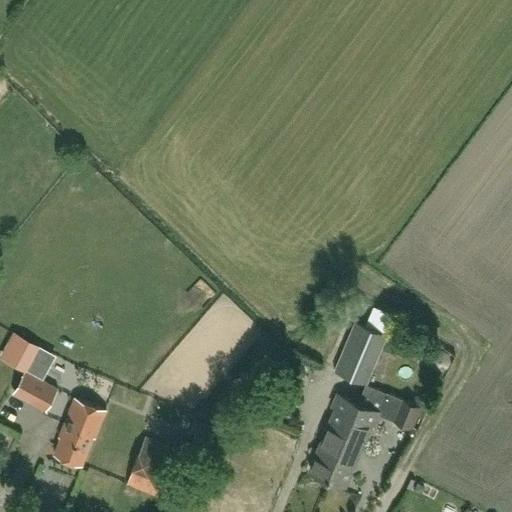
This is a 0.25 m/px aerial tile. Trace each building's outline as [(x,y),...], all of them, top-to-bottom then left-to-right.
[(373,320),(387,327),(394,313),(380,306),(373,320)] [(382,347),(388,335),(388,333),(355,319),(334,370),(359,380),(367,383),(382,347)] [(45,372),(64,382),(73,366),(54,356),(45,372)] [(58,387),(25,369),(14,391),(46,408),(58,387)] [(359,401),(327,477),(345,484),(371,422),(374,423),(379,412),(387,393),(387,392),(366,383),(358,401),(359,401)] [(310,470),(327,477),(359,401),(358,401),(338,393),(333,406),(336,407),(329,424),(327,425),(324,431),(325,433),(310,470)] [(394,418),(403,399),(387,393),(379,412),(394,418)] [(54,453),(68,458),(82,463),(93,435),(95,436),(106,407),(75,395),(59,436),(61,436),(54,453)] [(411,426),(419,406),(403,399),(394,419),(411,426)] [(255,423),(261,412),(251,406),(245,417),(255,423)] [(159,496),(179,448),(146,435),(126,483),(159,496)]
